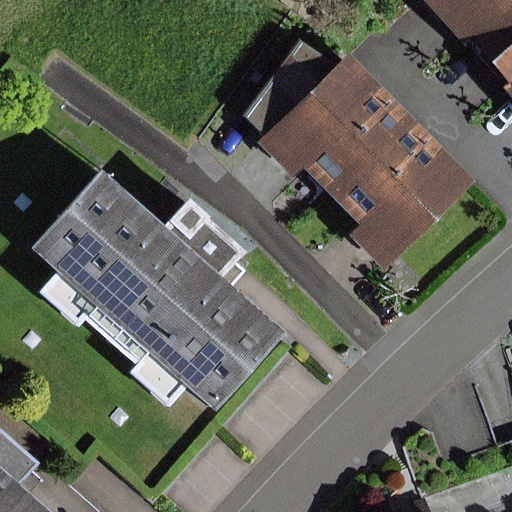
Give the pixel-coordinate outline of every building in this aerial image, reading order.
[(410,0),(452,45),(501,0),(410,0)] [(511,0),(501,0),(452,45),(494,91),(511,74),(511,0)] [(322,195),(399,120),(339,58),(250,145),(285,180),(296,169),(322,195)] [(511,74),(494,91),(511,111),(511,74)] [(464,183),(399,120),(322,195),(349,226),(339,236),(374,271),(464,183)] [(150,225),(88,170),(18,249),(46,274),(28,294),(67,328),(74,319),(128,367),(120,375),(156,407),(173,388),(202,414),(272,335),(207,277),(229,252),(172,201),(150,225)] [(0,511),(35,511),(5,485),(24,464),(0,443),(0,511)]
